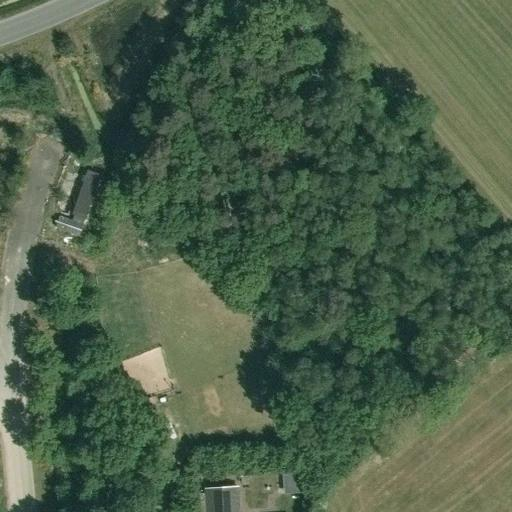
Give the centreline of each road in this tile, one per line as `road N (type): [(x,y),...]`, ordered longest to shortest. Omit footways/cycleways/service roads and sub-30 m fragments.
road 1 (unclassified): [(22,511),(12,304),(50,142)]
road 2 (track): [(21,250),(108,268),(148,267)]
